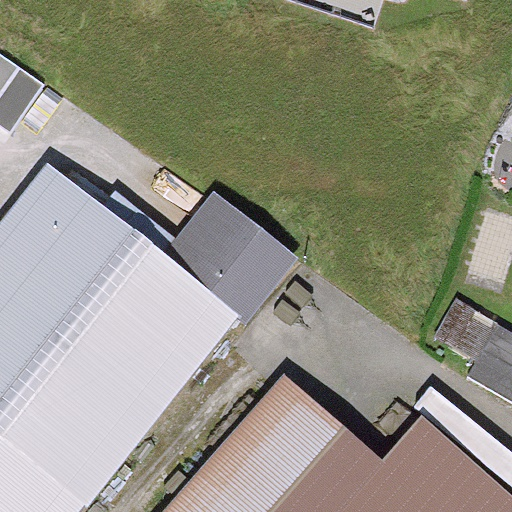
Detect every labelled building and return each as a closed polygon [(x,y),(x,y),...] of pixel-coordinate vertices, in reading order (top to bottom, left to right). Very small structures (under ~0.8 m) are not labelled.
[(0,118),(13,127),(48,75),(0,42),(0,118)] [(0,217),(0,511),(76,511),(233,318),(163,263),(42,165),(0,217)] [(213,199),(163,263),(233,318),(244,327),(295,263),(213,199)] [(429,346),(511,384),(511,319),(454,293),(429,346)] [(377,466),(286,385),(171,511),(511,511),(511,508),(416,423),(377,466)]
